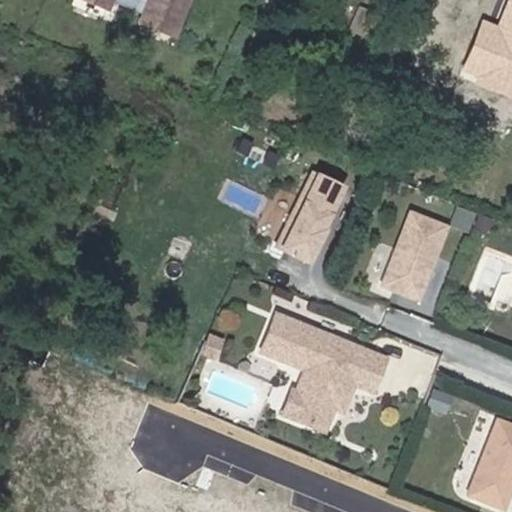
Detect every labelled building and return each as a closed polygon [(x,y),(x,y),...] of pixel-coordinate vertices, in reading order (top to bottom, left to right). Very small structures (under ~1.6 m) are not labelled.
[(121,13),(127,0),(73,0),(103,12),(106,7),(121,13)] [(127,0),(121,13),(135,20),(133,26),(165,39),(182,0),(127,0)] [(359,7),(332,66),(350,74),(377,15),(359,7)] [(315,176),(280,251),(312,266),(324,239),(320,238),(323,231),(325,232),(345,190),(315,176)] [(494,217),(483,212),(478,225),(489,229),(494,217)] [(451,227),(416,213),(387,285),(423,299),(451,227)] [(387,360),(277,316),(262,353),(307,371),(297,394),(302,405),(295,420),(325,432),(335,408),(331,407),(335,398),(348,403),(355,385),(346,381),(351,367),(379,378),(387,360)] [(379,378),(351,367),(346,381),(355,385),(373,392),(379,378)] [(297,394),(293,392),(284,415),(295,420),(302,405),(297,394)] [(348,403),(335,398),(331,407),(335,408),(344,412),(348,403)] [(395,408),(393,420),(410,423),(412,411),(395,408)] [(511,476),(511,427),(498,422),(470,496),(504,509),(511,489),(511,477),(511,476)]
